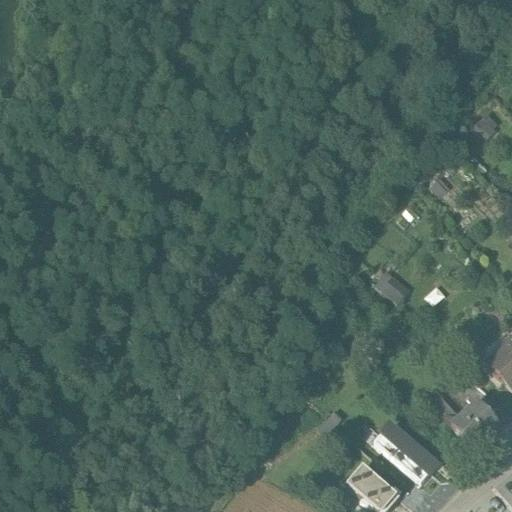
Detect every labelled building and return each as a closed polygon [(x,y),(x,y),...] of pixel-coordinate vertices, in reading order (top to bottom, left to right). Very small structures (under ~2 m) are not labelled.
[(487,199),(506,180),(488,162),(469,181),(487,199)] [(409,344),(393,330),(384,341),(401,355),(409,344)] [(511,394),(501,405),(506,410),(496,419),(509,433),(504,438),(511,447),(511,394)] [(458,468),(436,444),(428,452),(449,476),(458,468)] [(478,456),(452,479),(476,506),(502,483),(478,456)] [(427,511),(390,481),(382,490),(375,500),(389,511),(427,511)]
